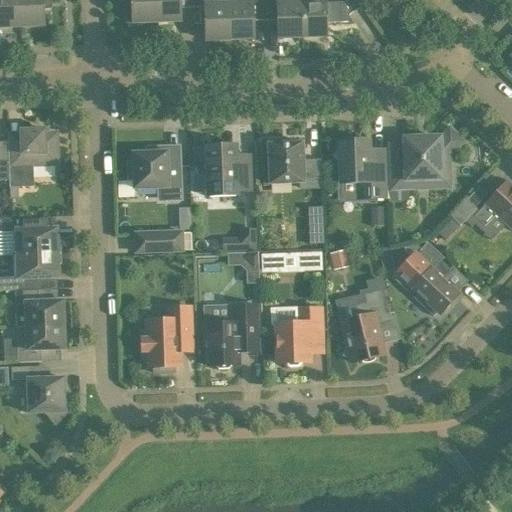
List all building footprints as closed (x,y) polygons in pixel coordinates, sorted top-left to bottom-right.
[(0,0),(0,27),(19,27),(18,0),(0,0)] [(18,0),(19,27),(43,26),(42,0),(18,0)] [(156,23),(155,0),(130,0),(131,23),(156,23)] [(180,10),(192,9),(191,0),(155,0),(156,23),(180,22),(180,10)] [(229,40),(228,4),(227,4),(227,0),(191,0),(192,9),(204,9),(205,41),(229,40)] [(253,22),(265,22),(264,0),(248,0),(248,4),(228,4),(229,40),(254,39),(253,22)] [(278,38),(302,38),(300,0),(264,0),(265,22),(277,21),(278,38)] [(300,0),(302,38),(326,37),(326,24),(348,23),(347,17),(361,8),(355,0),(300,0)] [(45,133),(45,130),(21,131),(21,134),(7,134),(9,187),(27,187),(26,167),(58,166),(57,133),(45,133)] [(447,157),(461,142),(449,131),(439,143),(439,138),(405,140),(405,163),(391,163),(392,188),(410,187),(410,179),(433,179),(433,187),(448,186),(447,171),(440,172),(439,157),(447,157)] [(369,150),(369,141),(338,142),(339,149),(330,156),(339,163),(340,184),(362,183),(363,199),(383,198),(381,150),(369,150)] [(303,162),(303,143),(268,144),(269,185),(303,184),(303,190),(321,189),(320,161),(303,162)] [(236,156),(236,146),(205,147),(207,197),(237,196),(237,192),(251,191),(249,156),(236,156)] [(167,166),(166,148),(147,149),(147,153),(133,154),(134,189),(167,188),(167,200),(181,199),(179,166),(167,166)] [(0,181),(8,181),(8,162),(0,162),(0,181)] [(484,227),(496,214),(511,228),(511,187),(506,182),(486,204),(473,217),(484,227)] [(459,226),(476,209),(465,199),(449,217),(459,226)] [(370,227),(384,226),(383,208),(370,208),(370,227)] [(13,255),(57,254),(56,230),(33,230),(33,219),(12,219),(13,255)] [(222,253),(255,252),(255,230),(241,230),(242,234),(238,238),(221,239),(222,253)] [(136,253),(182,251),(181,232),(135,234),(136,253)] [(380,262),(391,260),(389,248),(378,251),(380,262)] [(440,315),(457,296),(459,295),(457,293),(446,283),(454,274),(449,270),(445,266),(448,263),(432,248),(421,260),(420,258),(401,278),(413,290),(417,294),(413,298),(433,316),(437,312),(440,315)] [(258,253),(247,254),(242,259),(253,271),(258,266),(258,253)] [(301,273),(322,272),(321,253),(300,254),(301,273)] [(15,291),(35,290),(35,279),(58,278),(57,254),(13,255),(14,278),(0,278),(0,291),(15,291)] [(278,273),(277,255),(260,255),(261,274),(278,273)] [(342,322),(347,344),(342,357),(350,359),(351,363),(384,356),(376,321),(390,318),(384,292),(385,292),(382,278),(366,282),(367,290),(358,292),(359,296),(334,302),(339,323),(342,322)] [(26,327),(63,326),(63,302),(39,302),(38,290),(35,290),(15,291),(15,313),(25,313),(26,327)] [(258,352),(257,306),(227,307),(228,318),(218,318),(216,322),(216,324),(205,325),(206,349),(208,349),(208,367),(239,366),(238,353),(258,352)] [(166,309),(166,321),(146,321),(146,332),(141,332),(142,361),(147,361),(147,369),(152,369),(152,376),(175,375),(175,368),(180,368),(179,355),(191,354),(191,332),(190,308),(174,308),(166,309)] [(277,364),(309,363),(309,354),(323,353),(321,308),(304,309),(304,323),(276,324),(277,364)] [(63,326),(26,327),(26,340),(16,340),(17,363),(41,362),(40,350),(64,350),(63,326)] [(27,380),(27,368),(11,368),(11,380),(27,380),(28,414),(43,413),(56,425),(67,414),(66,399),(63,399),(63,378),(27,380)]
